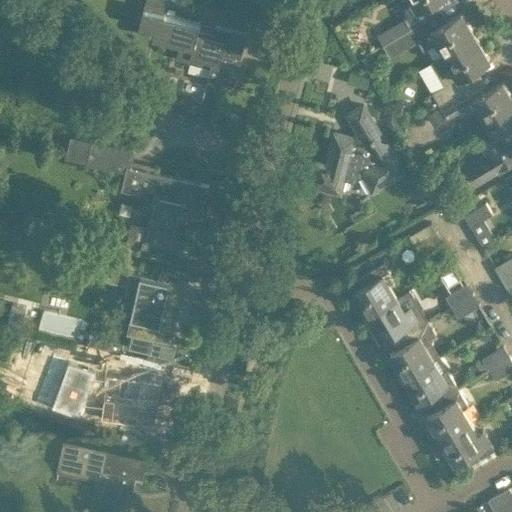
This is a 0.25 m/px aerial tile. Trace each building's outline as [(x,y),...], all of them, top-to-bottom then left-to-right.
[(393,0),(394,0),(394,1),(395,2),(396,2),(397,3),(398,3),(399,3),(400,3),(401,3),(402,2),(404,1),(410,11),(403,15),(405,17),(411,27),(421,21),(438,11),(437,11),(431,1),(432,0),(393,0)] [(215,26),(165,14),(165,12),(144,7),(140,23),(155,26),(153,34),(181,41),(176,58),(190,61),(188,70),(208,75),(206,80),(215,82),(217,76),(235,81),(247,32),(216,25),(215,26)] [(42,32),(50,25),(36,10),(28,17),(42,32)] [(411,27),(398,35),(405,46),(417,39),(423,49),(436,41),(443,52),(444,54),(475,35),(461,11),(448,19),(427,31),(421,21),(411,27)] [(444,54),(431,62),(437,73),(443,83),(431,90),(439,103),(467,86),(461,76),(490,59),(475,35),(444,54)] [(511,107),(511,96),(502,80),(474,97),(467,86),(439,103),(447,117),(459,110),(464,118),(480,108),(488,122),(511,107)] [(403,171),(363,104),(349,113),(361,133),(354,137),(335,132),(326,164),(318,162),(312,183),(340,191),(343,180),(352,182),(365,175),(373,189),(403,171)] [(487,153),(463,167),(464,169),(472,183),(473,185),(474,185),(498,171),(496,169),(504,164),(511,159),(511,107),(488,122),(495,134),(481,142),(487,153)] [(395,109),(384,114),(392,128),(402,123),(395,109)] [(70,135),(65,157),(86,162),(86,163),(109,168),(114,145),(92,140),(86,138),(70,135)] [(125,171),(121,189),(152,196),(151,199),(146,225),(141,244),(148,245),(149,240),(152,240),(171,245),(178,213),(201,219),(209,185),(190,180),(130,166),(126,165),(125,171)] [(470,225),(488,216),(493,213),(487,202),(464,214),(470,225)] [(54,243),(59,222),(46,218),(41,240),(54,243)] [(421,254),(426,251),(443,241),(437,230),(432,221),(409,235),(415,243),(421,254)] [(501,276),(511,270),(511,255),(495,266),(501,276)] [(111,258),(106,280),(127,284),(123,301),(133,304),(127,332),(132,333),(129,347),(151,352),(152,349),(153,341),(154,338),(161,340),(173,343),(183,296),(184,296),(187,285),(186,285),(187,281),(178,279),(175,279),(172,278),(174,272),(160,269),(158,278),(130,272),(132,263),(111,258)] [(356,295),(352,298),(361,313),(366,311),(367,313),(396,296),(389,284),(395,280),(384,261),(356,277),(361,286),(353,290),(356,295)] [(508,287),(511,284),(511,270),(501,276),(508,287)] [(452,306),(474,293),(467,282),(445,295),(452,306)] [(396,296),(367,313),(381,337),(389,333),(393,340),(425,321),(415,304),(407,290),(403,293),(396,296)] [(474,293),(452,306),(456,313),(458,316),(463,314),(480,304),(474,293)] [(48,295),(45,309),(50,310),(51,307),(62,310),(63,304),(66,305),(67,300),(48,295)] [(21,327),(26,308),(12,305),(8,323),(21,327)] [(425,321),(393,340),(397,348),(390,352),(404,375),(433,358),(439,355),(432,342),(429,337),(435,333),(428,320),(425,321)] [(112,349),(115,336),(91,331),(88,344),(112,349)] [(489,368),(510,355),(504,344),(482,357),(489,368)] [(433,358),(404,375),(418,399),(425,395),(430,402),(458,386),(449,371),(447,368),(450,365),(439,355),(433,358)] [(495,379),(500,376),(511,368),(511,357),(510,355),(489,368),(495,379)] [(110,380),(94,378),(97,371),(68,360),(51,406),(80,416),(87,397),(107,400),(106,408),(140,412),(140,418),(156,420),(161,381),(110,375),(110,380)] [(441,438),(469,421),(462,408),(469,405),(458,386),(430,402),(434,410),(427,414),(441,438)] [(477,433),(469,421),(441,438),(442,441),(438,443),(447,459),(452,456),(455,462),(462,457),(467,464),(494,448),(483,429),(477,433)] [(140,490),(144,471),(62,452),(56,477),(101,487),(95,511),(126,511),(132,488),(140,490)] [(510,511),(511,511),(511,490),(509,486),(499,492),(510,511)] [(496,511),(510,511),(499,492),(488,499),(496,511)]
